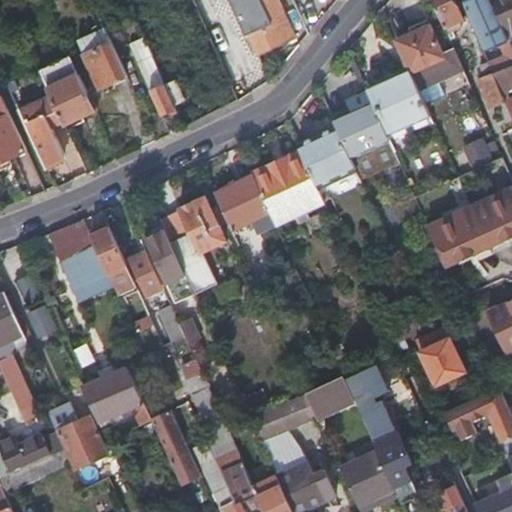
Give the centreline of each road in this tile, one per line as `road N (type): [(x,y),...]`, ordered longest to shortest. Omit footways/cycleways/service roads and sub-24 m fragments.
road 1 (residential): [(367,0),(278,107),(0,229)]
road 2 (residential): [(473,511),(410,374)]
